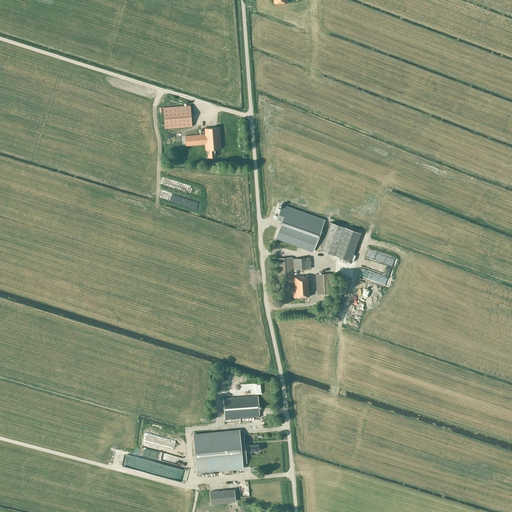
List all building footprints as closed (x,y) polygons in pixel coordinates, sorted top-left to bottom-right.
[(190,105),(163,108),(165,128),(192,126),(190,105)] [(203,115),(202,115),(203,122),(208,122),(207,118),(211,118),(211,110),(203,110),(203,115)] [(202,134),(185,136),(186,146),(205,144),(206,150),(208,150),(208,157),(215,157),(214,150),(222,149),(220,127),(201,129),(202,134)] [(277,216),(276,216),(276,215),(275,215),(274,215),(274,216),(274,217),(275,218),(276,218),(277,218),(277,219),(282,221),(275,238),(313,251),(320,233),(322,234),(323,232),(320,231),(324,220),(287,206),(281,205),(277,216)] [(330,222),(320,250),(350,261),(360,233),(330,222)] [(366,270),(374,244),(368,242),(359,268),(366,270)] [(292,257),(276,258),(279,294),(293,293),(294,297),(310,296),(308,275),(302,276),(302,269),(311,268),(310,257),(293,258),(294,269),(296,269),(297,276),(294,277),(292,257)] [(377,263),(375,267),(371,265),(369,270),(373,272),(374,269),(380,272),(382,266),(377,263)] [(359,293),(363,273),(356,272),(353,292),(359,293)] [(332,273),(316,274),(317,294),(333,293),(332,273)] [(349,316),(349,318),(344,317),(342,325),(352,327),(354,317),(349,316)] [(258,396),(223,399),(225,418),(259,416),(258,396)] [(176,438),(152,430),(150,437),(174,444),(176,438)] [(240,435),(239,430),(193,435),(196,472),(243,468),(242,463),(246,463),(245,450),(250,449),(251,451),(259,450),(258,444),(250,445),(250,446),(245,446),(244,435),(240,435)] [(183,468),(186,457),(151,446),(149,452),(163,457),(163,458),(167,459),(166,461),(170,462),(170,464),(183,468)] [(176,479),(178,471),(150,463),(148,471),(176,479)] [(234,489),(209,492),(211,504),(235,502),(234,489)]
